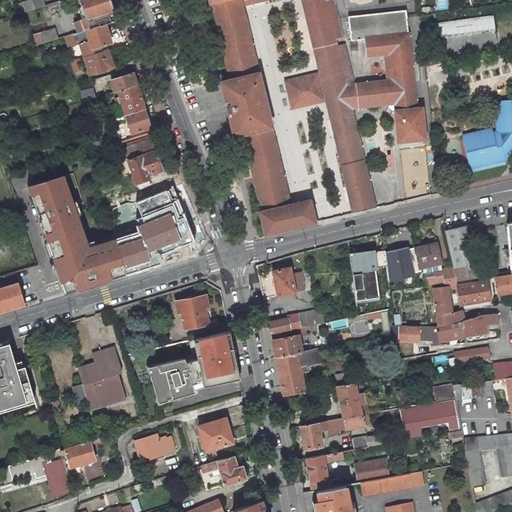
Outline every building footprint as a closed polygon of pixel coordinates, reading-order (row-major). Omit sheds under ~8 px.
[(42,0),(36,0),(24,4),(26,11),(45,6),(42,0)] [(79,0),(87,18),(77,22),(80,31),(91,28),(106,24),(118,20),(110,0),(79,0)] [(214,3),(232,80),(222,82),(234,136),(245,134),(263,212),(261,212),(266,234),(315,222),(310,201),(290,205),(241,0),(211,0),(212,3),(214,3)] [(302,0),(310,30),(310,31),(332,25),(327,2),(326,0),(302,0)] [(334,0),(327,2),(332,25),(335,39),(344,36),(335,0),(334,0)] [(404,10),(348,17),(351,40),(365,38),(367,55),(385,53),(388,80),(346,85),(352,108),(396,103),(397,112),(395,112),(399,142),(425,139),(421,109),(416,110),(404,10)] [(440,38),(494,29),(492,14),(437,23),(440,38)] [(96,47),(111,42),(109,34),(106,24),(91,28),(80,31),(69,35),(73,47),(80,44),(85,56),(97,52),(96,47)] [(320,75),(323,88),(346,83),(345,81),(337,46),(335,39),(332,25),(310,31),(320,75)] [(55,39),(51,27),(43,29),(46,42),(55,39)] [(337,46),(345,81),(354,79),(345,44),(337,46)] [(91,74),(115,67),(109,49),(97,52),(85,56),(91,74)] [(75,72),(83,70),(80,58),(71,60),(75,72)] [(138,86),(134,75),(112,81),(116,93),(119,92),(138,86)] [(296,81),(285,83),(291,107),(302,104),(303,101),(314,98),(317,101),(326,99),(323,88),(320,75),(311,77),(310,81),(299,84),(296,81)] [(326,99),(335,136),(357,131),(352,108),(346,85),(346,83),(323,88),(326,99)] [(126,115),(145,109),(138,86),(119,92),(126,115)] [(82,92),(85,102),(96,98),(93,88),(82,92)] [(472,168),(505,160),(511,152),(511,103),(496,106),(500,135),(494,136),(493,132),(465,137),(472,168)] [(131,133),(150,128),(145,109),(126,115),(131,133)] [(114,129),(122,127),(119,117),(111,119),(114,129)] [(376,208),(357,131),(335,136),(353,213),(376,208)] [(162,169),(152,139),(128,147),(126,152),(136,182),(149,178),(147,174),(162,169)] [(0,150),(9,148),(7,141),(0,142),(0,150)] [(429,194),(425,149),(401,151),(405,197),(429,194)] [(63,176),(29,187),(48,241),(52,240),(57,253),(52,255),(57,267),(60,266),(62,272),(59,273),(62,282),(72,279),(75,288),(111,277),(110,273),(124,269),(114,234),(93,240),(95,246),(88,248),(86,243),(63,176)] [(124,269),(125,273),(161,260),(160,253),(193,239),(177,198),(171,200),(167,189),(134,202),(129,201),(113,208),(118,222),(112,227),(114,234),(124,269)] [(445,228),(453,269),(454,269),(457,282),(482,278),(476,249),(472,250),(469,238),(472,237),(469,223),(445,228)] [(48,241),(52,255),(57,253),(52,240),(48,241)] [(441,264),(437,244),(415,248),(419,269),(441,264)] [(409,247),(385,252),(387,267),(388,275),(413,270),(414,273),(417,272),(420,272),(419,269),(415,248),(409,249),(409,247)] [(352,271),(387,267),(385,252),(385,251),(349,255),(352,271)] [(295,292),(291,268),(274,271),(279,295),(295,292)] [(110,273),(111,277),(125,273),(124,269),(110,273)] [(453,269),(443,271),(443,273),(435,274),(436,282),(433,282),(434,286),(457,282),(454,269),(453,269)] [(6,286),(18,283),(15,272),(3,275),(6,286)] [(499,297),(511,294),(511,276),(495,279),(499,297)] [(65,291),(75,288),(72,279),(62,282),(65,291)] [(0,310),(24,303),(18,283),(6,286),(0,288),(0,310)] [(486,283),(456,288),(459,307),(490,302),(486,283)] [(438,328),(462,324),(462,323),(463,323),(462,313),(451,315),(447,289),(433,291),(438,328)] [(364,315),(361,290),(354,290),(358,317),(364,315)] [(184,328),(208,323),(205,307),(208,306),(206,295),(195,297),(194,295),(186,296),(186,298),(175,300),(178,312),(181,312),(184,328)] [(124,305),(113,308),(115,314),(126,311),(124,305)] [(390,335),(387,309),(380,310),(383,337),(390,335)] [(301,322),(300,315),(288,317),(289,319),(269,323),(271,335),(308,327),(307,321),(301,322)] [(471,320),(463,323),(462,323),(462,324),(464,338),(466,338),(483,335),(482,327),(497,325),(496,315),(484,317),(477,319),(471,320)] [(464,338),(462,324),(438,328),(421,327),(421,341),(434,341),(434,346),(440,345),(440,342),(464,338)] [(417,341),(417,325),(396,325),(396,341),(417,341)] [(239,377),(229,330),(189,340),(193,359),(185,362),(184,358),(151,365),(153,370),(149,371),(157,398),(161,397),(162,401),(195,391),(194,388),(200,386),(239,377)] [(276,357),(296,353),(302,352),(298,336),(272,341),(276,357)] [(15,362),(9,345),(3,347),(1,342),(0,342),(0,411),(24,404),(22,399),(33,395),(24,366),(23,366),(16,368),(15,362)] [(86,400),(108,393),(110,403),(125,399),(117,373),(121,372),(113,346),(99,350),(102,362),(94,364),(77,369),(86,400)] [(299,366),(318,363),(316,349),(302,352),(296,353),(299,366)] [(472,352),(455,355),(456,363),(488,359),(488,349),(472,352)] [(102,362),(99,350),(91,352),(94,364),(102,362)] [(276,357),(284,395),(304,392),(299,366),(296,353),(276,357)] [(511,379),(511,363),(493,366),(496,381),(506,380),(511,379)] [(351,377),(337,380),(339,386),(352,384),(351,377)] [(337,386),(343,419),(368,414),(362,382),(352,384),(339,386),(337,386)] [(487,382),(451,387),(454,402),(484,398),(484,396),(489,395),(487,382)] [(86,400),(87,401),(89,410),(110,403),(108,393),(86,400)] [(35,401),(33,395),(22,399),(24,404),(35,401)] [(452,403),(399,412),(404,440),(420,437),(418,428),(447,423),(449,432),(457,430),(452,403)] [(45,413),(54,444),(63,442),(53,410),(45,413)] [(345,431),(370,426),(368,414),(343,419),(345,431)] [(230,443),(223,419),(200,426),(206,450),(230,443)] [(336,432),(345,431),(343,419),(317,423),(319,432),(327,431),(328,436),(336,434),(336,432)] [(305,449),(322,445),(319,432),(317,423),(300,426),(305,449)] [(159,440),(158,434),(136,441),(141,462),(166,456),(165,453),(176,449),(172,438),(167,440),(166,438),(159,440)] [(353,451),(384,445),(383,435),(365,438),(365,437),(350,440),(353,451)] [(511,436),(511,435),(461,441),(463,454),(478,452),(497,450),(511,447),(511,436)] [(69,468),(94,460),(90,445),(89,441),(59,450),(61,457),(66,455),(69,468)] [(511,476),(511,447),(497,450),(502,479),(511,476)] [(325,465),(344,462),(343,452),(306,459),(312,490),(315,489),(329,487),(325,465)] [(463,454),(470,489),(484,486),(478,452),(463,454)] [(225,485),(246,479),(242,466),(238,468),(234,456),(218,461),(220,468),(225,485)] [(359,481),(407,473),(404,456),(351,465),(354,482),(359,481)] [(46,462),(42,463),(46,478),(51,476),(57,497),(72,492),(62,459),(47,464),(46,462)] [(202,466),(204,473),(220,468),(218,461),(202,466)] [(407,473),(359,481),(362,494),(423,484),(421,471),(407,473)] [(51,476),(46,478),(53,499),(57,498),(57,497),(51,476)] [(261,482),(254,484),(258,500),(261,499),(264,498),(261,482)] [(312,505),(313,511),(354,511),(353,505),(349,505),(345,484),(329,487),(315,489),(318,504),(312,505)] [(475,511),(495,511),(511,505),(511,491),(474,507),(475,511)] [(258,500),(233,511),(264,511),(261,499),(258,500)] [(386,504),(386,511),(414,511),(413,500),(386,504)] [(221,511),(218,501),(189,511),(221,511)]
